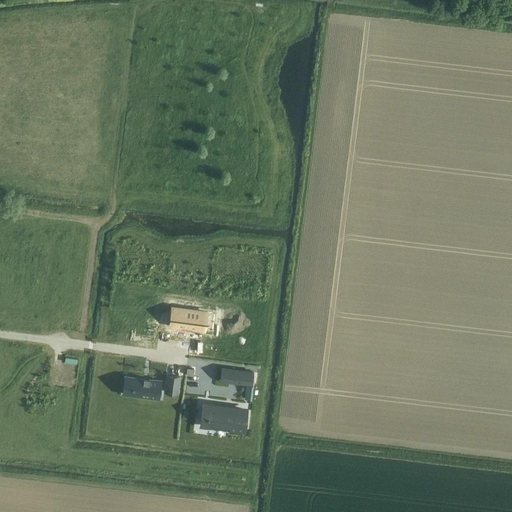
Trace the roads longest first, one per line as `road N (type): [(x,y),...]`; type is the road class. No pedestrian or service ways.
road 1 (track): [(0,207),(108,215),(140,0)]
road 2 (track): [(94,219),(80,344)]
